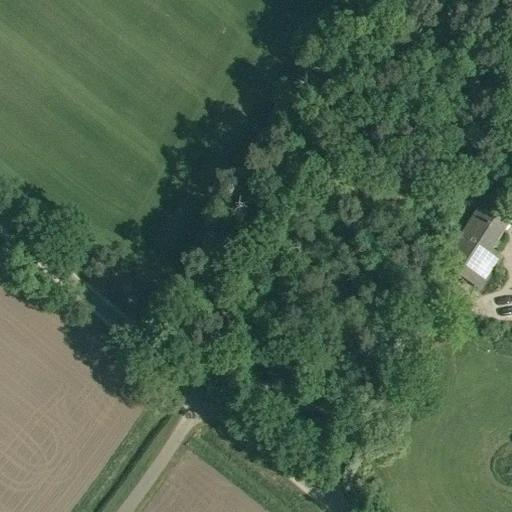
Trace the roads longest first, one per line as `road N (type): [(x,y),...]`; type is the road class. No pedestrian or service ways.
road 1 (unclassified): [(331,511),(0,217)]
road 2 (track): [(377,0),(185,376)]
road 3 (track): [(439,293),(319,502)]
